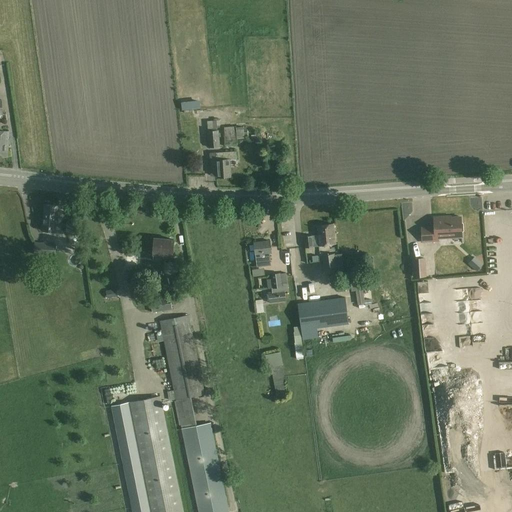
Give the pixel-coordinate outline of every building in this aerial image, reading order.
[(181,101),(182,109),(200,107),(199,99),(181,101)] [(220,120),(207,122),(208,132),(207,132),(208,148),(219,147),(218,131),(217,131),(217,127),(220,127),(220,120)] [(224,127),(225,146),(237,145),(236,126),(224,127)] [(0,156),(8,157),(9,131),(0,130),(0,156)] [(215,153),(215,161),(216,161),(217,177),(231,176),(230,160),(236,160),(236,151),(215,153)] [(33,166),(37,158),(32,156),(28,164),(33,166)] [(44,205),(42,231),(56,232),(58,206),(44,205)] [(421,228),(422,242),(438,241),(438,236),(461,235),(462,240),(461,217),(446,218),(446,217),(434,217),(434,227),(421,228)] [(318,236),(312,236),(304,237),(305,248),(335,244),(333,224),(317,226),(318,236)] [(153,254),(172,256),(174,240),(154,238),(153,254)] [(255,255),(256,255),(257,266),(271,265),(269,253),(271,253),(270,241),(254,243),(255,255)] [(56,243),(35,242),(34,254),(56,255),(56,243)] [(334,254),(322,256),(324,273),(337,272),(334,254)] [(484,264),(475,256),(468,263),(477,271),(484,264)] [(412,258),(413,277),(427,276),(426,257),(412,258)] [(270,303),(286,301),(285,291),(289,290),(288,283),(286,273),(280,274),(280,273),(270,274),(271,279),(267,279),(268,289),(272,288),(272,292),(268,292),(270,303)] [(417,281),(418,292),(429,292),(428,280),(417,281)] [(369,287),(368,282),(351,285),(352,290),(356,289),(359,304),(364,303),(362,289),(369,287)] [(117,290),(107,290),(106,299),(117,299),(117,290)] [(344,299),(323,302),(322,290),(303,293),(304,304),(307,327),(347,321),(344,299)] [(228,511),(210,423),(196,426),(190,397),(204,394),(188,315),(161,321),(183,429),(199,511),(228,511)] [(268,367),(283,365),(281,352),(265,355),(268,367)] [(164,362),(150,364),(151,375),(166,373),(164,362)] [(134,511),(183,511),(160,396),(113,406),(134,511)] [(511,400),(498,401),(498,410),(502,410),(503,426),(511,426),(511,410),(511,400)]
